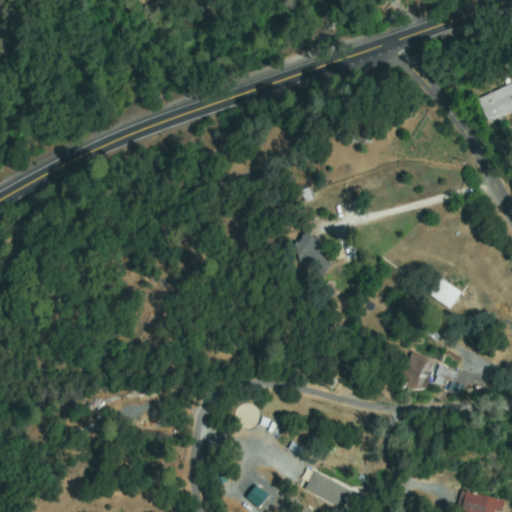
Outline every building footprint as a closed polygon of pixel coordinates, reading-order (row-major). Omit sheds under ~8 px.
[(138,0),(156,0),(149,9),(138,0)] [(478,101),(511,84),(511,110),(489,122),(478,101)] [(352,141),(352,130),(373,131),(372,142),(352,141)] [(319,277),(293,251),(307,237),(334,262),(319,277)] [(439,280),(460,294),(450,309),(429,295),(439,280)] [(413,354),(435,365),(423,388),(398,375),(395,381),(388,377),(392,369),(403,375),(413,354)] [(439,368),(453,372),(451,380),(437,376),(439,368)] [(314,474),(351,493),(343,508),(306,489),(314,474)] [(243,499),(257,507),(265,493),(251,485),(243,499)] [(501,502),(498,511),(465,511),(458,510),(463,492),(501,502)]
